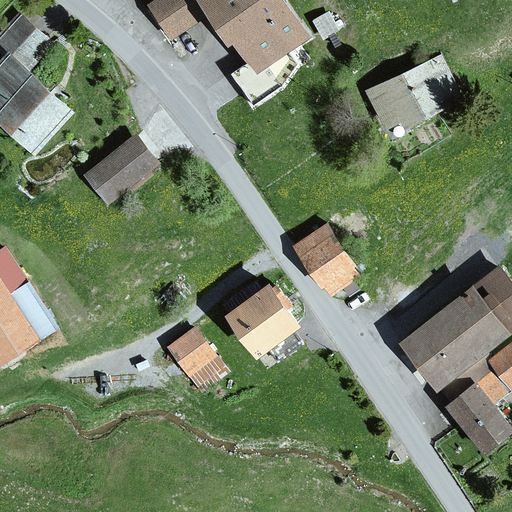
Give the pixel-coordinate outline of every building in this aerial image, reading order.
[(160,0),(153,5),(177,41),(214,18),(230,44),(237,39),(260,74),(315,38),(290,0),(160,0)] [(14,46),(35,66),(58,42),(23,10),(0,34),(14,46)] [(333,13),(315,23),(325,40),(343,30),(333,13)] [(14,46),(0,61),(0,112),(40,148),(79,105),(35,66),(14,46)] [(448,54),(369,91),(389,133),(468,97),(448,54)] [(140,136),(96,172),(120,202),(164,166),(140,136)] [(331,218),(295,243),(325,286),(329,284),(335,293),(365,272),(358,263),(360,260),(331,218)] [(0,367),(62,327),(10,247),(0,254),(0,367)] [(511,268),(505,260),(407,335),(443,382),(487,349),(511,329),(511,268)] [(277,275),(235,307),(266,350),(270,346),(295,328),(309,318),(277,275)] [(199,323),(170,343),(192,375),(221,355),(199,323)] [(305,342),(295,328),(270,346),(280,360),(305,342)] [(511,342),(493,356),(499,364),(511,380),(511,342)] [(487,349),(443,382),(454,398),(483,377),(499,364),(493,356),(487,349)] [(232,372),(221,355),(192,375),(204,391),(232,372)] [(511,380),(499,364),(483,377),(498,396),(511,385),(511,380)] [(454,398),(452,400),(489,449),(511,431),(511,414),(498,396),(483,377),(454,398)]
